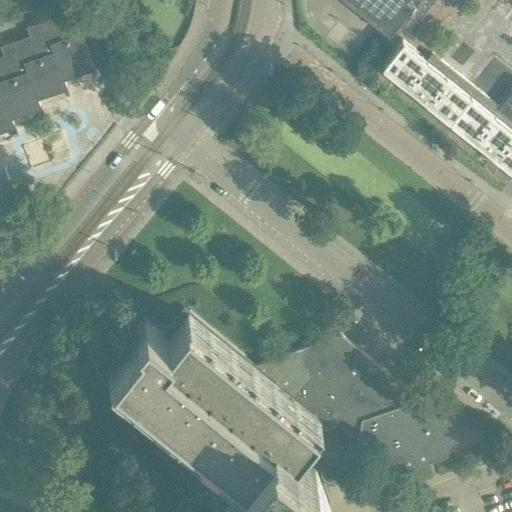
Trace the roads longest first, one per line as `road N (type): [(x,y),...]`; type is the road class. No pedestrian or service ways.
road 1 (residential): [(183,135),(511,399)]
road 2 (residential): [(511,231),(263,30)]
road 3 (tertiary): [(0,364),(183,135)]
road 4 (tertiary): [(150,111),(0,307)]
road 5 (tertiary): [(183,135),(251,59),(263,30)]
road 6 (tertiary): [(219,0),(209,29),(150,111)]
